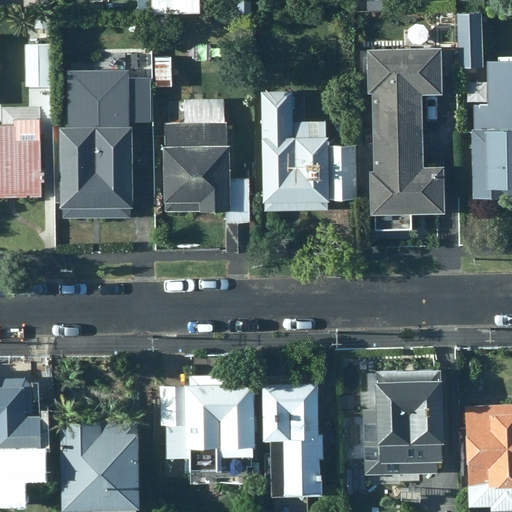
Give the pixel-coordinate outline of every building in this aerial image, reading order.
[(128,0),(104,0),(104,14),(128,14),(128,0)] [(163,0),(164,13),(200,13),(199,0),(163,0)] [(480,12),(457,12),(458,68),(481,68),(480,12)] [(19,19),(4,19),(5,45),(19,45),(19,19)] [(49,40),(48,23),(37,23),(38,41),(49,40)] [(370,94),(371,132),(419,131),(418,97),(440,97),(439,48),(430,49),(429,33),(411,35),(411,50),(364,51),(365,94),(370,94)] [(48,45),(23,46),(24,88),(49,87),(48,45)] [(475,130),(469,130),(471,201),(511,199),(511,56),(497,57),(497,61),(485,62),(486,104),(474,105),(475,130)] [(170,57),(154,57),(154,87),(171,87),(170,57)] [(291,91),(260,92),(261,204),(263,204),(264,212),(327,211),(327,204),(329,204),(329,200),(356,200),(356,145),(326,145),(325,122),(291,122),(291,91)] [(60,129),(57,128),(58,208),(66,209),(66,217),(123,216),(123,208),(131,208),(130,111),(117,111),(117,103),(68,104),(68,112),(60,112),(60,129)] [(227,122),(162,124),(164,214),(228,212),(227,122)] [(13,126),(0,126),(0,199),(40,199),(39,140),(13,141),(13,126)] [(420,169),(419,131),(371,132),(373,172),(367,173),(368,216),(374,216),(374,231),(410,230),(410,216),(443,214),(442,168),(420,169)] [(252,180),(229,180),(230,249),(242,249),(253,249),(252,180)] [(440,456),(439,364),(374,367),(375,407),(364,407),(364,472),(436,469),(436,456),(440,456)] [(252,472),(252,378),(226,378),(226,370),(187,371),(187,380),(158,381),(159,420),(163,420),(165,475),(188,475),(188,479),(215,478),(214,473),(252,472)] [(0,467),(5,468),(5,444),(39,443),(38,409),(31,409),(31,380),(24,373),(0,372),(0,467)] [(316,428),(317,376),(261,378),(262,434),(268,434),(269,489),(320,488),(319,466),(317,466),(317,452),(320,452),(320,427),(316,428)] [(511,399),(463,401),(466,482),(474,482),(474,493),(511,491),(511,399)] [(136,511),(134,414),(58,415),(58,503),(79,503),(79,511),(136,511)] [(362,511),(362,494),(336,495),(336,511),(362,511)]
